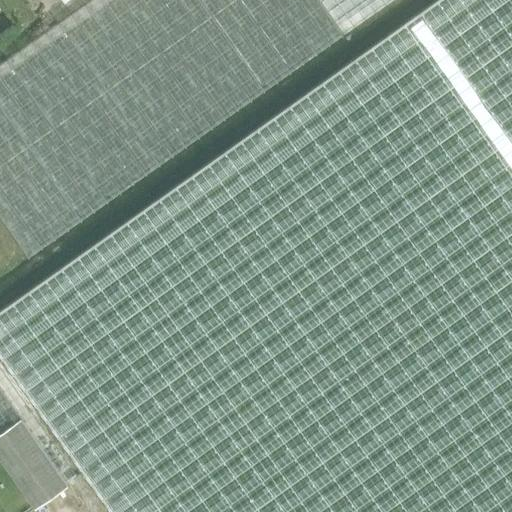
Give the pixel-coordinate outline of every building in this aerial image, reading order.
[(45,278),(0,310),(0,350),(63,440),(114,511),(511,511),(511,0),(435,0),(63,265),(45,278)] [(63,21),(0,65),(0,214),(29,257),(63,232),(342,34),(319,0),(92,0),(74,14),(63,21)] [(319,0),(342,34),(389,0),(319,0)] [(0,433),(0,434),(22,418),(0,387),(0,433)] [(0,434),(0,433),(0,457),(36,509),(63,490),(69,486),(63,477),(22,418),(0,434)]
